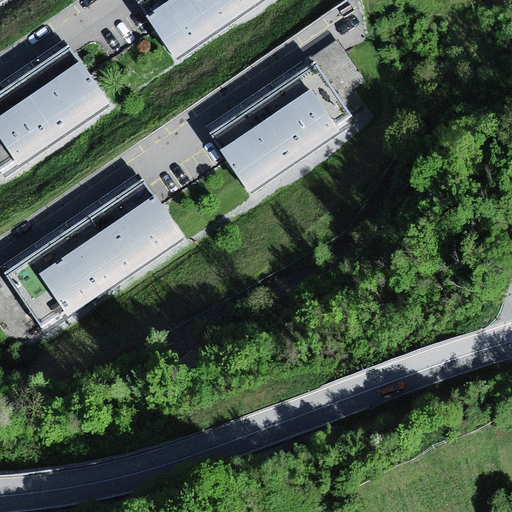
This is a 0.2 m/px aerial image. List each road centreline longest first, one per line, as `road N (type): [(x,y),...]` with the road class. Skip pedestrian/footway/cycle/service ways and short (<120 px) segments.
road 1 (secondary): [(511,344),(156,467),(0,495)]
road 2 (residential): [(0,266),(340,37)]
road 3 (residential): [(128,0),(0,87)]
